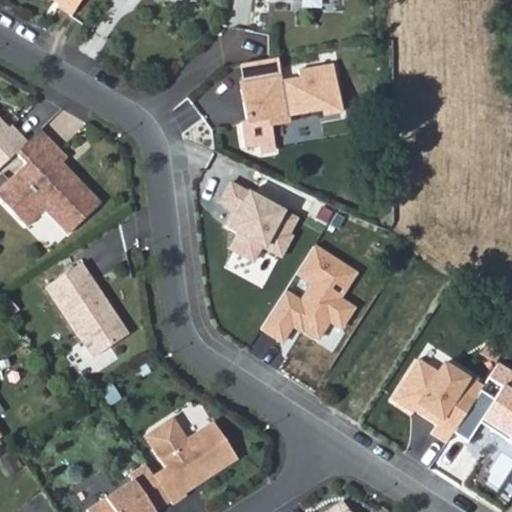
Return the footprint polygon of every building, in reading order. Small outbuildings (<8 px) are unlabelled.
[(80,0),(59,0),(60,0),(59,4),(57,7),(71,16),(80,0)] [(277,57),(241,64),(244,81),(248,81),(249,87),(241,88),(247,122),(268,118),(267,114),(287,111),(288,115),(322,109),(323,115),(340,112),(332,64),(299,69),(300,77),(281,80),(277,57)] [(267,114),(268,118),(269,124),(288,120),(288,115),(287,111),(267,114)] [(0,167),(15,153),(26,142),(10,125),(7,128),(0,120),(0,167)] [(67,157),(40,129),(26,142),(15,153),(26,164),(0,188),(0,200),(26,227),(44,210),(57,213),(73,229),(101,202),(68,168),(64,171),(59,166),(62,162),(67,157)] [(68,168),(62,162),(59,166),(64,171),(68,168)] [(296,219),(228,181),(217,201),(233,211),(223,228),(235,235),(228,248),(252,262),(261,246),(280,257),(291,237),(287,235),(296,219)] [(68,234),(73,229),(57,213),(44,210),(68,234)] [(355,272),(312,245),(295,272),(304,278),(292,297),(282,291),(258,329),(280,343),(292,323),(317,339),(328,322),(340,329),(354,307),(339,297),(355,272)] [(81,263),(45,286),(92,357),(126,335),(107,305),(108,304),(81,263)] [(465,365),(429,343),(418,360),(415,359),(390,400),(411,414),(414,409),(436,422),(429,432),(446,443),(452,433),(478,390),(482,385),(461,371),(465,365)] [(511,372),(497,363),(488,377),(501,385),(492,399),(478,390),(452,433),(466,441),(481,418),(511,437),(511,372)] [(166,468),(153,477),(170,501),(171,504),(198,483),(195,479),(200,476),(207,477),(236,458),(213,422),(186,440),(175,422),(168,421),(149,434),(147,440),(166,468)] [(145,464),(129,475),(132,480),(86,510),(87,511),(154,511),(170,501),(153,477),(145,464)] [(350,511),(344,503),(330,511),(350,511)]
